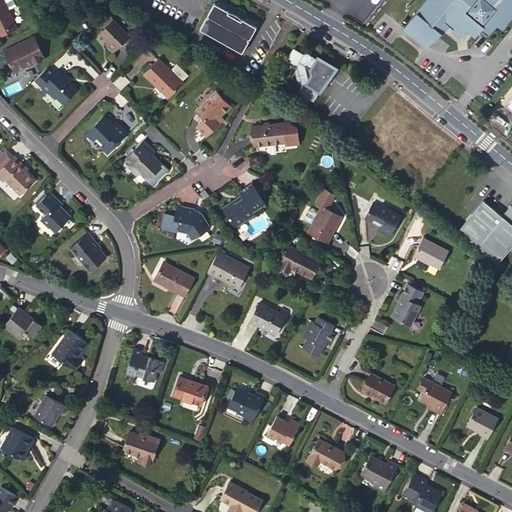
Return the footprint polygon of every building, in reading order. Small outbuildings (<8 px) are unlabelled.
[(0,0),(0,31),(16,24),(9,9),(17,5),(14,0),(0,0)] [(511,0),(427,0),(403,29),(425,47),(435,35),(436,36),(446,25),(460,37),(465,31),(472,23),(478,28),(477,29),(480,31),(486,36),(495,25),(498,20),(504,25),(511,16),(511,15),(509,13),(511,9),(511,0)] [(229,11),(214,2),(198,28),(239,53),(247,41),(246,41),(247,39),(248,40),(255,28),(242,19),(241,19),(237,16),(232,13),(230,12),(228,11),(229,11)] [(130,35),(110,15),(104,23),(107,27),(101,33),(109,41),(106,44),(113,51),(130,35)] [(504,25),(498,20),(495,25),(501,30),(504,25)] [(478,28),(472,23),(465,31),(474,38),(480,31),(477,29),(478,28)] [(16,24),(0,31),(0,34),(18,27),(16,24)] [(15,69),(28,63),(28,61),(34,59),(35,61),(45,57),(35,37),(6,50),(15,69)] [(319,90),(330,70),(328,64),(320,59),(318,62),(304,53),(302,56),(292,50),(286,60),(297,66),(296,70),(295,73),(296,76),(297,79),(299,82),(301,84),(295,95),(305,100),(309,93),(313,96),(317,89),(319,90)] [(145,75),(158,87),(160,86),(171,96),(183,83),(182,81),(172,71),(161,60),(145,75)] [(42,87),(45,90),(48,93),(49,92),(56,99),(58,97),(64,103),(72,96),(70,94),(76,88),(68,80),(69,78),(66,74),(64,74),(63,75),(58,70),(51,63),(33,81),(39,87),(42,87)] [(188,75),(178,65),(172,71),(182,81),(188,75)] [(62,67),(58,70),(63,75),(64,74),(66,74),(69,78),(71,76),(62,67)] [(160,86),(158,87),(169,98),(171,96),(160,86)] [(230,105),(216,91),(197,110),(203,117),(202,118),(200,121),(198,124),(196,127),(205,136),(220,122),(217,118),(230,105)] [(511,130),(511,120),(503,113),(492,127),(506,138),(511,130)] [(87,132),(90,135),(94,139),(98,136),(105,143),(103,145),(103,148),(108,153),(128,132),(117,121),(113,124),(111,122),(111,119),(108,119),(104,116),(87,132)] [(289,122),(253,126),(255,145),(285,142),(285,145),(299,143),(297,127),(289,122)] [(132,164),(130,167),(129,167),(136,174),(139,175),(140,173),(152,185),(168,169),(153,154),(156,151),(144,139),(126,158),(129,161),(132,164)] [(0,169),(14,156),(6,149),(0,154),(0,169)] [(23,168),(25,166),(15,155),(0,169),(0,177),(4,181),(6,179),(21,194),(35,180),(27,171),(23,168)] [(297,187),(290,183),(287,190),(294,193),(297,187)] [(233,200),(222,207),(233,225),(245,218),(246,220),(254,214),(253,212),(265,205),(261,198),(257,193),(251,184),(239,192),(241,196),(237,198),(238,201),(235,203),(233,200)] [(321,205),(327,208),(334,194),(323,188),(316,203),(321,205)] [(50,190),(35,205),(44,214),(39,219),(48,227),(50,226),(56,231),(71,216),(64,209),(63,210),(58,206),(61,203),(62,204),(63,204),(50,190)] [(262,190),(257,193),(261,198),(265,196),(262,190)] [(500,215),(481,200),(457,230),(497,263),(508,249),(511,251),(511,205),(510,204),(500,215)] [(380,226),(378,229),(382,231),(389,235),(400,215),(380,204),(378,207),(371,203),(364,217),(380,226)] [(177,231),(178,230),(188,232),(192,238),(210,226),(201,211),(194,210),(194,207),(181,204),(177,207),(175,214),(164,212),(161,228),(177,231)] [(334,229),(341,216),(327,208),(321,205),(317,212),(311,224),(307,232),(324,240),(331,228),(334,229)] [(311,224),(317,212),(310,209),(307,209),(303,217),(304,220),(311,224)] [(334,229),(331,228),(324,240),(327,242),(334,229)] [(382,231),(378,229),(377,228),(373,235),(378,237),(382,231)] [(90,269),(105,256),(93,241),(94,239),(88,232),(69,248),(75,254),(76,254),(90,269)] [(422,238),(413,256),(438,268),(447,251),(422,238)] [(289,267),(305,275),(314,258),(288,245),(277,265),(288,270),(289,267)] [(217,251),(205,274),(206,274),(208,271),(239,287),(249,268),(221,253),(217,251)] [(314,258),(305,275),(310,278),(319,262),(314,258)] [(162,261),(153,277),(169,286),(168,288),(183,296),(193,277),(162,261)] [(169,286),(153,277),(152,280),(168,288),(169,286)] [(425,287),(409,280),(407,283),(422,292),(425,287)] [(397,305),(391,316),(410,326),(420,306),(416,304),(422,292),(407,283),(401,296),(403,297),(399,305),(397,305)] [(279,312),(259,302),(249,321),(275,333),(287,310),(281,307),(279,312)] [(25,312),(18,306),(4,323),(20,337),(19,335),(24,330),(25,331),(27,329),(32,333),(41,323),(26,311),(25,312)] [(306,339),(301,348),(318,356),(322,346),(324,341),(329,343),(334,333),(330,331),(333,325),(317,316),(314,322),(310,321),(303,337),(306,339)] [(86,344),(69,330),(51,354),(73,370),(80,360),(76,357),(86,344)] [(143,351),(132,347),(124,371),(132,375),(130,380),(131,380),(133,375),(133,373),(141,375),(141,376),(152,380),(155,370),(159,371),(163,361),(148,356),(148,358),(141,356),(143,351)] [(394,384),(371,372),(362,390),(385,401),(394,384)] [(205,386),(177,376),(170,395),(199,405),(205,386)] [(424,391),(429,380),(423,377),(417,388),(424,391)] [(450,391),(429,380),(424,391),(420,399),(433,405),(431,409),(439,413),(450,391)] [(253,395),(236,386),(226,406),(236,410),(235,412),(243,415),(241,418),(249,422),(262,395),(255,391),(253,395)] [(63,406),(43,395),(31,415),(50,425),(57,412),(59,413),(63,406)] [(497,416),(477,406),(467,424),(480,431),(479,433),(487,437),(497,416)] [(282,420),(274,416),(264,436),(272,440),(273,438),(287,446),(299,424),(288,418),(285,424),(281,423),(282,420)] [(28,448),(33,439),(12,427),(0,447),(19,459),(26,447),(28,448)] [(146,437),(137,434),(126,430),(120,448),(136,454),(139,455),(138,458),(148,462),(156,438),(147,435),(146,437)] [(316,438),(305,459),(316,465),(318,460),(333,468),(342,451),(316,438)] [(19,459),(0,447),(0,451),(19,463),(28,448),(26,447),(19,459)] [(139,455),(136,454),(134,460),(147,465),(148,462),(138,458),(139,455)] [(379,459),(370,454),(359,475),(370,480),(368,483),(374,485),(372,488),(381,492),(395,464),(386,459),(385,462),(382,461),(381,462),(379,461),(379,459)] [(425,479),(413,473),(401,495),(414,501),(413,503),(410,511),(412,511),(425,511),(427,510),(429,511),(439,491),(430,486),(429,487),(422,484),(425,479)] [(216,502),(227,508),(233,511),(239,511),(240,510),(243,511),(253,511),(261,499),(228,481),(216,502)] [(0,487),(0,511),(2,511),(7,506),(9,508),(16,496),(13,494),(13,493),(2,487),(1,488),(0,487)] [(128,511),(130,509),(111,498),(103,511),(128,511)] [(470,505),(462,501),(456,511),(477,511),(468,508),(470,505)]
